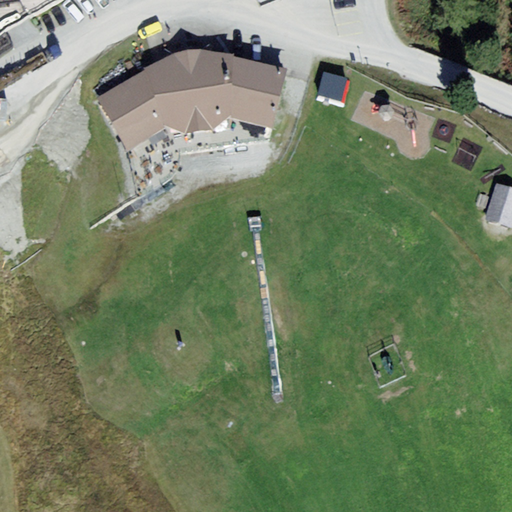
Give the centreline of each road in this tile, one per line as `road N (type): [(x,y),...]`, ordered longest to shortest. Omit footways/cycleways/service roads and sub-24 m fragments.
road 1 (unclassified): [(0,102),(160,0)]
road 2 (track): [(402,59),(251,23),(232,0)]
